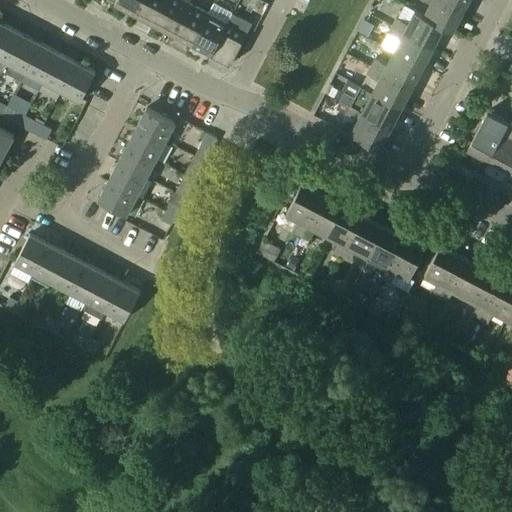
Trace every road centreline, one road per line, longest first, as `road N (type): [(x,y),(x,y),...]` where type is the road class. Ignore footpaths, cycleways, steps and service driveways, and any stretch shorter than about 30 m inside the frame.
road 1 (residential): [(405,174),(495,0)]
road 2 (residential): [(405,174),(230,95)]
road 3 (residential): [(80,174),(144,52)]
